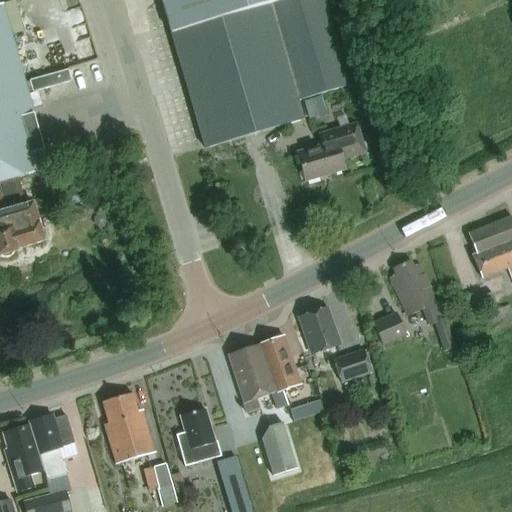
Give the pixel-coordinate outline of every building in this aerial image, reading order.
[(161,0),(172,34),(206,150),(303,120),(298,102),(350,86),(324,0),(161,0)] [(16,1),(4,5),(12,36),(24,33),(16,1)] [(4,5),(0,5),(0,183),(13,180),(49,170),(14,44),(12,36),(4,5)] [(356,41),(347,44),(351,60),(361,57),(356,41)] [(69,70),(30,81),(34,93),(72,82),(69,70)] [(358,80),(364,100),(376,97),(370,77),(362,79),(358,80)] [(306,182),(345,170),(342,162),(366,155),(356,124),(332,131),(335,142),(297,153),(306,182)] [(133,203),(142,200),(138,186),(128,189),(133,203)] [(0,195),(0,255),(19,250),(19,248),(44,241),(39,224),(37,224),(32,203),(5,210),(3,203),(0,195)] [(511,280),(511,218),(511,217),(468,234),(476,255),(473,256),(482,279),(507,269),(511,280)] [(454,347),(446,322),(419,265),(414,267),(411,261),(393,269),(396,275),(390,278),(407,317),(423,309),(431,325),(437,322),(445,351),(454,347)] [(461,323),(467,339),(511,322),(511,312),(509,306),(481,316),(480,311),(497,305),(493,294),(475,300),(473,295),(459,300),(467,321),(461,323)] [(341,346),(328,309),(298,319),(311,357),(341,346)] [(397,314),(373,325),(383,349),(407,339),(397,314)] [(288,407),(282,390),(300,384),(283,337),(261,344),(269,371),(263,373),(270,395),(272,394),(277,410),(288,407)] [(257,399),(270,395),(263,373),(269,371),(261,345),(229,356),(247,414),(261,409),(257,399)] [(363,352),(333,362),(341,386),(372,375),(371,371),(372,371),(368,358),(365,358),(363,352)] [(116,465),(154,454),(141,412),(137,413),(132,395),(103,403),(109,425),(105,426),(116,465)] [(319,401),(305,406),(309,416),(322,412),(319,401)] [(215,443),(205,410),(180,417),(185,433),(176,436),(185,467),(221,456),(217,442),(215,443)] [(62,447),(74,444),(66,417),(49,422),(48,417),(29,423),(46,480),(66,474),(58,449),(62,448),(62,447)] [(270,428),(263,440),(274,478),(298,470),(297,466),(284,424),(270,428)] [(32,476),(42,473),(28,427),(4,435),(9,451),(7,453),(15,482),(18,493),(35,488),(32,476)] [(232,459),(217,463),(231,511),(232,511),(250,507),(236,457),(232,459)] [(164,464),(142,471),(147,490),(155,488),(160,506),(175,502),(164,464)] [(181,474),(173,476),(177,493),(185,491),(181,474)] [(104,478),(91,482),(99,509),(112,505),(104,478)] [(65,492),(24,504),(25,511),(68,511),(71,511),(65,492)] [(15,511),(11,499),(0,502),(0,511),(15,511)]
